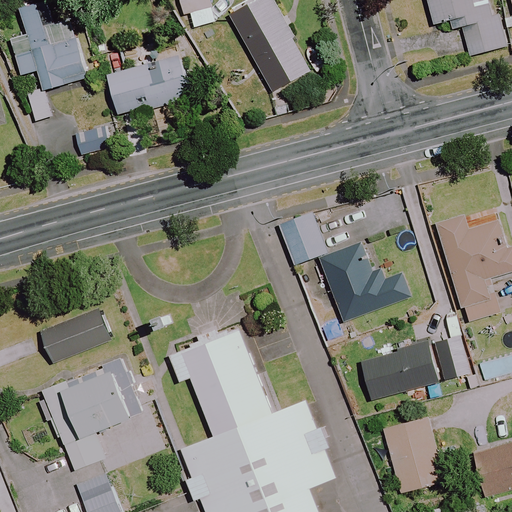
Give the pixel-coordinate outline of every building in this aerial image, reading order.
[(310,74),(271,0),(238,0),(225,7),(270,94),(310,74)] [(425,0),(433,27),(447,23),(450,32),(460,29),(468,58),(505,47),(497,20),(493,21),(487,0),(425,0)] [(45,92),(90,80),(74,19),(53,25),(48,6),(20,13),(29,48),(13,53),(19,77),(37,72),(42,91),(27,95),(35,123),(52,118),(45,92)] [(217,24),(213,8),(194,13),(198,29),(217,24)] [(149,107),(149,111),(179,102),(178,98),(191,94),(180,56),(108,77),(119,116),(149,107)] [(0,124),(9,122),(1,93),(0,93),(0,124)] [(383,277),(380,269),(373,271),(364,242),(327,254),(313,211),(278,223),(292,266),(319,257),(342,327),(413,303),(403,270),(383,277)] [(487,280),(511,272),(511,259),(499,214),(465,224),(463,216),(433,225),(463,324),(497,314),(487,280)] [(278,406),(244,326),(185,351),(218,428),(185,442),(214,511),(236,511),(237,511),(332,511),(319,480),(343,471),(310,393),(278,406)] [(430,343),(441,382),(468,374),(458,336),(430,343)] [(441,382),(430,343),(360,363),(371,401),(441,382)] [(39,389),(57,439),(61,438),(74,474),(110,461),(99,429),(140,415),(121,360),(39,389)] [(443,481),(423,415),(380,428),(400,494),(443,481)] [(511,490),(511,442),(475,452),(486,497),(511,490)] [(118,511),(105,475),(77,486),(86,511),(118,511)]
